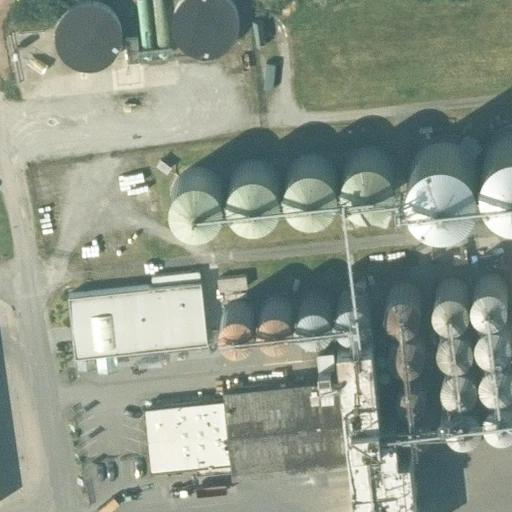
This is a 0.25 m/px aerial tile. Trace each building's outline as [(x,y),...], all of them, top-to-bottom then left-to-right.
[(101,2),(94,0),(83,0),(80,1),(73,3),(67,7),(62,13),(59,19),(56,25),(55,33),(56,40),(59,47),(62,53),(67,58),(73,62),(80,65),(87,66),(94,65),(101,63),(107,60),(113,55),(117,50),(120,43),(122,36),(122,29),(120,22),(117,16),(113,10),(107,5),(101,2)] [(179,0),(175,6),(173,13),(172,20),(173,28),(175,34),(179,41),(184,46),(190,50),(197,52),(204,54),(211,53),(218,51),(224,48),(230,43),(234,38),(237,31),(239,24),(239,17),(237,10),(234,3),(231,0),(179,0)] [(511,131),(505,134),(498,137),(493,142),(489,147),(486,154),(484,161),(484,168),(485,175),(487,181),(491,187),(496,192),(502,196),(508,199),(511,199),(511,131)] [(451,139),(444,139),(437,139),(430,141),(424,145),(419,150),(414,155),(411,162),(409,168),(409,175),(410,182),(413,189),(417,195),(421,200),(427,204),(434,207),(441,208),(448,208),(455,207),(461,204),(467,200),(472,195),(476,189),(478,182),(479,175),(479,168),(477,161),(474,155),(469,149),(464,145),(458,141),(451,139)] [(394,184),(396,174),(393,164),(388,155),(379,150),(369,148),(359,150),(350,156),(345,165),(343,175),(345,185),(351,193),(359,199),(370,201),(380,199),(388,193),(394,184)] [(337,191),(339,181),(337,170),(331,162),(322,156),(312,154),(302,156),(293,162),(287,171),(285,182),(288,192),(294,200),(302,206),(313,208),(323,206),(332,200),(337,191)] [(281,198),(283,187),(280,177),(274,168),(266,162),(255,160),(245,163),(236,169),(230,178),(228,188),(231,198),(237,207),(246,213),(256,215),(266,212),(275,206),(281,198)] [(224,203),(226,193),(223,183),(217,174),(208,168),(198,167),(188,169),(179,175),(173,184),(171,194),(174,204),(180,213),(189,219),(199,220),(209,218),(218,212),(224,203)] [(507,298),(508,291),(507,284),(503,278),(497,275),(490,273),(483,275),(478,279),(474,285),(473,292),(474,298),(478,304),(484,308),(491,309),(498,308),(503,304),(507,298)] [(469,302),(470,295),(469,288),(465,283),(459,279),(452,278),(445,279),(440,283),(436,289),(435,296),(436,303),(440,308),(446,312),(453,313),(460,312),(465,308),(469,302)] [(201,280),(69,294),(76,355),(96,353),(97,366),(118,364),(117,351),(208,341),(206,328),(204,307),(201,280)] [(420,307),(422,300),(420,293),(416,288),(410,284),(403,283),(397,284),(391,288),(387,294),(386,301),(387,308),(391,313),(397,317),(404,318),(411,317),(416,313),(420,307)] [(371,313),(373,306),(371,299),(367,293),(361,289),(354,288),(348,290),(342,294),(338,299),(337,306),(338,313),(342,319),(348,323),(355,324),(362,322),(367,318),(371,313)] [(333,317),(334,310),(332,303),(328,297),(323,294),(316,292),(309,294),(303,298),(299,304),(298,311),(300,317),(304,323),(309,327),(316,328),(323,327),(329,323),(333,317)] [(294,321),(295,314),(294,307),(290,301),(284,298),(277,296),(270,298),(264,302),(261,308),(259,315),(261,321),(265,327),(271,331),(278,332),(284,331),(290,327),(294,321)] [(255,325),(256,318),(255,311),(251,306),(245,302),(238,301),(231,302),(226,306),(222,312),(221,319),(222,326),(226,331),(232,335),(239,336),(246,335),(251,331),(255,325)] [(215,306),(204,307),(206,328),(217,327),(215,306)] [(511,336),(511,331),(511,326),(511,322),(507,316),(501,313),(494,311),(488,313),(482,317),(478,323),(477,330),(478,336),(482,342),(488,346),(495,347),(502,346),(507,342),(511,336)] [(473,340),(474,333),(473,326),(469,321),(463,317),(456,316),(450,317),(444,321),(440,327),(439,334),(440,341),(444,346),(450,350),(457,351),(464,350),(469,346),(473,340)] [(425,347),(426,340),(424,333),(420,327),(414,323),(408,322),(401,324),(395,328),(391,334),(390,340),(392,347),(395,353),(401,357),(408,358),(415,356),(421,353),(425,347)] [(374,326),(340,330),(345,376),(379,372),(374,326)] [(337,329),(321,331),(326,376),(338,375),(335,344),(339,344),(337,329)] [(511,378),(511,355),(511,354),(505,351),(499,349),(492,351),(486,355),(482,361),(481,367),(483,374),(486,380),(492,384),(499,385),(506,383),(511,380),(511,378)] [(477,378),(479,371),(477,364),(473,359),(467,355),(461,354),(454,355),(448,359),(444,365),(443,372),(444,379),(448,384),(454,388),(461,389),(468,388),(474,384),(477,378)] [(426,390),(427,385),(426,379),(423,375),(418,372),(413,371),(407,372),(403,375),(400,380),(399,385),(400,391),(403,395),(408,398),(413,399),(419,398),(423,395),(426,390)] [(379,372),(345,376),(353,462),(357,489),(399,484),(394,441),(386,442),(383,412),(379,372)] [(345,376),(224,389),(225,399),(231,459),(232,468),(233,475),(353,462),(345,376)] [(511,390),(510,389),(503,387),(496,389),(490,393),(486,399),(485,405),(487,412),(491,418),(496,422),(503,423),(510,421),(511,420),(511,390)] [(482,416),(483,409),(481,402),(477,397),(472,393),(465,392),(458,393),(452,397),(448,403),(447,410),(449,417),(453,422),(459,426),(465,427),(472,426),(478,422),(482,416)] [(225,399),(145,407),(151,468),(195,463),(231,459),(225,399)] [(430,424),(431,418),(430,413),(426,408),(422,405),(416,404),(411,405),(406,408),(403,413),(402,419),(403,424),(407,429),(411,432),(417,433),(422,431),(427,428),(430,424)] [(398,411),(383,412),(386,442),(394,441),(401,440),(398,411)] [(357,489),(359,511),(366,511),(419,506),(415,461),(414,461),(412,439),(401,440),(394,441),(399,484),(357,489)] [(231,459),(195,463),(197,472),(232,468),(231,459)]
